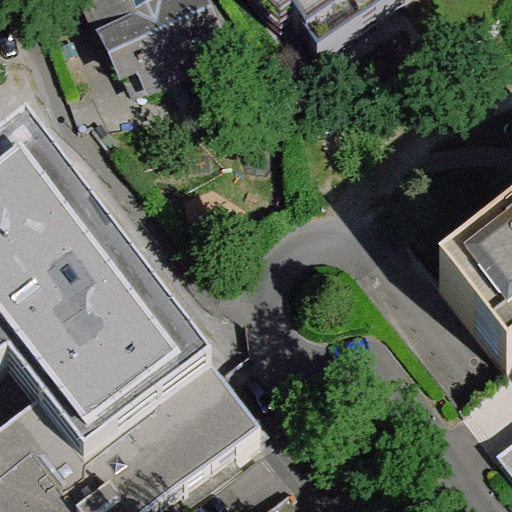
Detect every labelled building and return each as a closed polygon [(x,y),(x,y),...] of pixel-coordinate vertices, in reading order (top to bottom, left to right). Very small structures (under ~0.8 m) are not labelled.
[(188,0),(87,0),(127,85),(141,79),(151,100),(171,91),(194,80),(220,68),(188,0)] [(272,0),(320,70),(414,4),(410,0),(272,0)] [(256,104),(243,75),(214,88),(228,116),(256,104)] [(228,116),(214,88),(200,94),(194,80),(171,91),(190,135),(228,116)] [(0,461),(41,429),(87,489),(214,391),(29,150),(0,172),(0,461)] [(511,239),(444,293),(509,379),(511,376),(511,239)] [(187,511),(263,454),(214,391),(87,489),(41,429),(0,461),(0,511),(187,511)] [(511,454),(498,466),(511,483),(511,454)]
